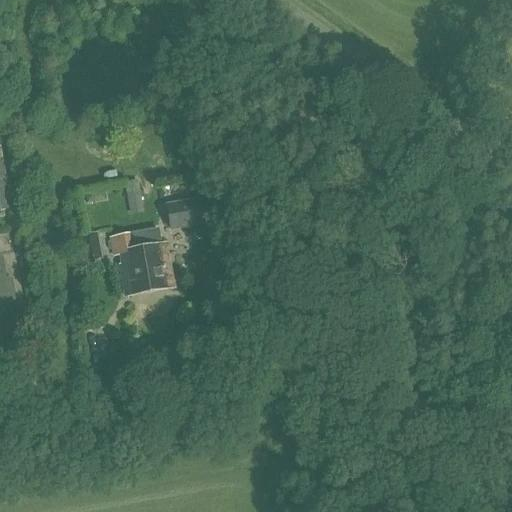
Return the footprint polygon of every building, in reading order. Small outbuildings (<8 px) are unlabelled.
[(0,212),(14,210),(4,161),(5,161),(3,147),(0,147),(0,212)] [(130,216),(144,214),(144,211),(139,180),(124,183),(130,216)] [(170,232),(203,226),(198,199),(166,205),(170,232)] [(161,245),(158,230),(111,239),(115,256),(119,256),(121,266),(120,266),(126,297),(174,288),(166,244),(161,245)] [(110,267),(111,237),(91,236),(90,267),(110,267)] [(7,280),(3,258),(0,258),(0,320),(12,318),(10,303),(15,302),(11,279),(7,280)]
